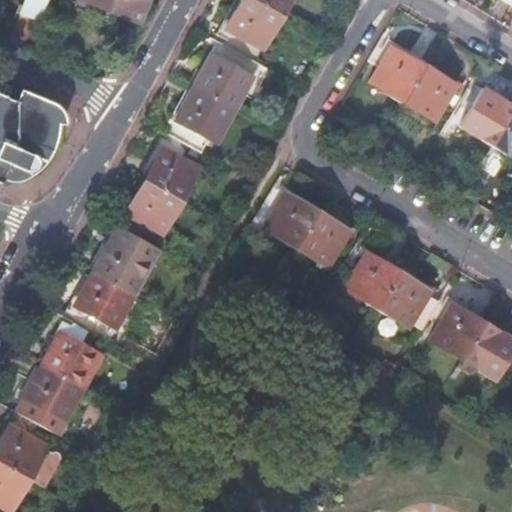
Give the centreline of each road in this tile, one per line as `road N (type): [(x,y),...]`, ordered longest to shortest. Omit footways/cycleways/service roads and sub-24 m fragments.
road 1 (residential): [(366,0),(301,119),(313,158),(511,275)]
road 2 (residential): [(46,232),(122,111)]
road 3 (residential): [(0,51),(98,92),(122,111)]
road 4 (residential): [(122,111),(188,0)]
